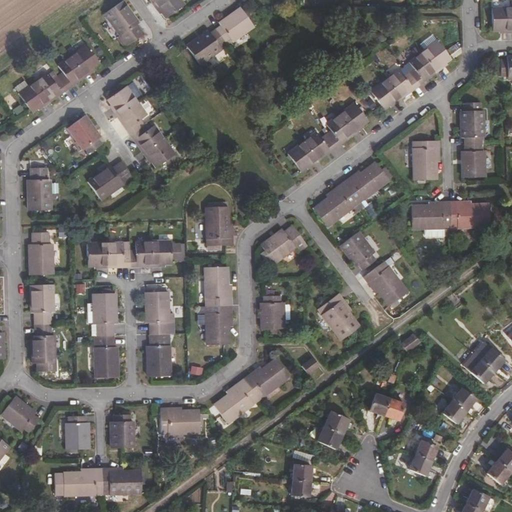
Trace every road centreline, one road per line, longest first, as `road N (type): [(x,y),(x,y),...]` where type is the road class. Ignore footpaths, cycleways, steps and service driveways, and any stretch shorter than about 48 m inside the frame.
road 1 (residential): [(97,393),(206,388),(243,343),(242,238),(266,216)]
road 2 (residential): [(149,511),(386,330)]
road 3 (residential): [(466,0),(466,64),(455,79),(291,199)]
road 4 (residential): [(142,54),(13,147),(15,250)]
road 5 (residential): [(291,199),(386,330)]
road 6 (residential): [(386,330),(511,237)]
road 7 (residential): [(436,511),(474,435),(511,393)]
